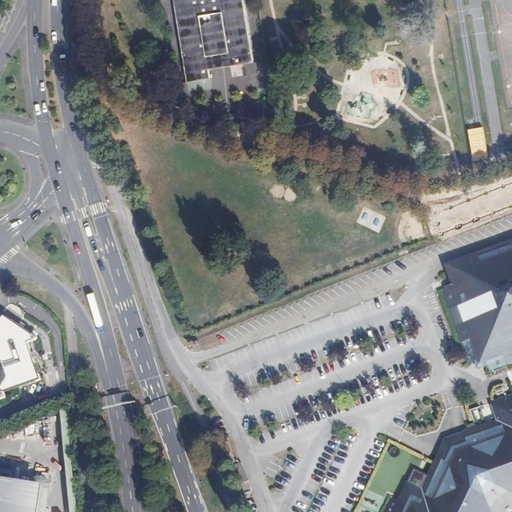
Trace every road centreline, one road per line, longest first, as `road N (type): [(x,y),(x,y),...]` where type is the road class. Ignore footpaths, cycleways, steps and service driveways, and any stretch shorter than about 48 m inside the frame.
road 1 (primary): [(58,180),(115,387)]
road 2 (primary): [(197,511),(129,308)]
road 3 (primary): [(0,257),(67,296),(115,387)]
road 4 (primary): [(81,157),(62,79),(57,0)]
road 5 (primary): [(129,308),(81,157)]
road 6 (secondary): [(129,308),(65,172)]
road 7 (primary): [(33,0),(48,146)]
road 8 (primary): [(115,387),(137,511)]
